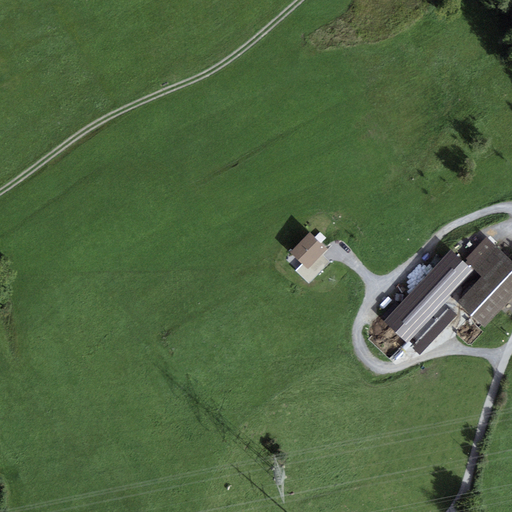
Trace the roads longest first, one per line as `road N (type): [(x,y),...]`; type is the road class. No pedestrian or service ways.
road 1 (track): [(0,192),(106,118),(216,71),(301,0)]
road 2 (track): [(508,352),(455,349),(381,369),(359,349),(357,334),(371,288),(339,251)]
road 3 (track): [(458,506),(511,344)]
road 4 (track): [(371,288),(407,271),(449,226),(511,208)]
